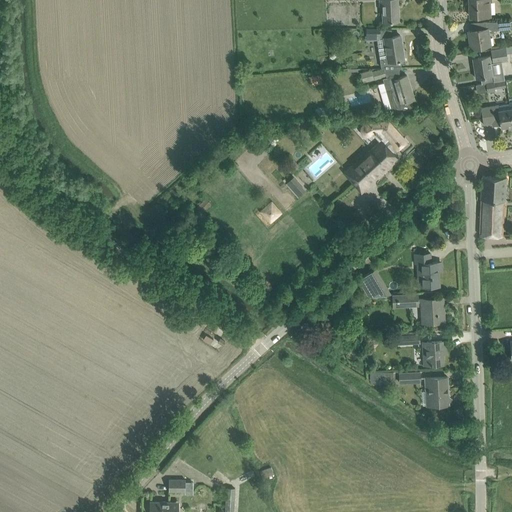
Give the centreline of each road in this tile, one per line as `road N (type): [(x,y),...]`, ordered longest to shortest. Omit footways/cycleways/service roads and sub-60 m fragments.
road 1 (tertiary): [(113,511),(224,381),(469,165)]
road 2 (tertiary): [(481,511),(469,165)]
road 3 (track): [(263,346),(37,190),(0,149)]
road 4 (tertiary): [(469,165),(443,73),(436,0)]
